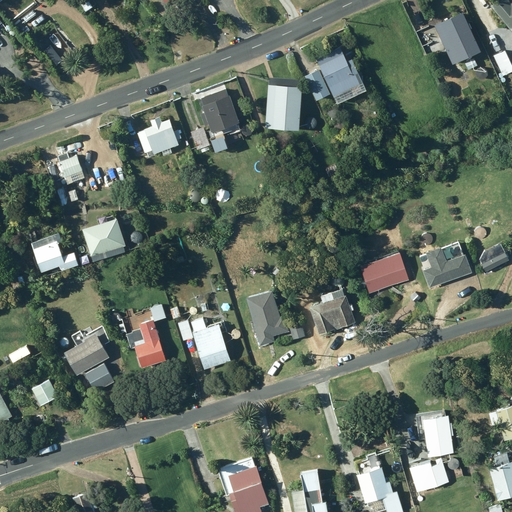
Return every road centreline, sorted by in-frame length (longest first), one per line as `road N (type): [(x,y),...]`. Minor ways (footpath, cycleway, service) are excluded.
road 1 (residential): [(0,477),(511,314)]
road 2 (residential): [(0,142),(219,62),(358,0)]
